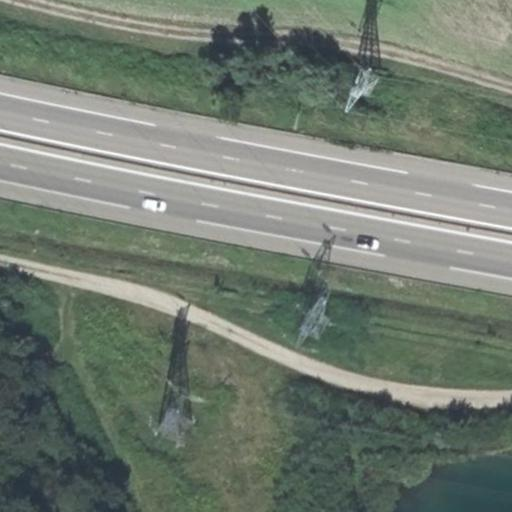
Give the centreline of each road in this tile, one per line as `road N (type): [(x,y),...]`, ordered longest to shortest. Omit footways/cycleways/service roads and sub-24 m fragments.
road 1 (track): [(0,260),(155,297),(407,396),(511,401)]
road 2 (trunk): [(511,211),(0,112)]
road 3 (trunk): [(0,162),(511,260)]
road 4 (track): [(511,84),(408,52),(171,34),(17,0)]
